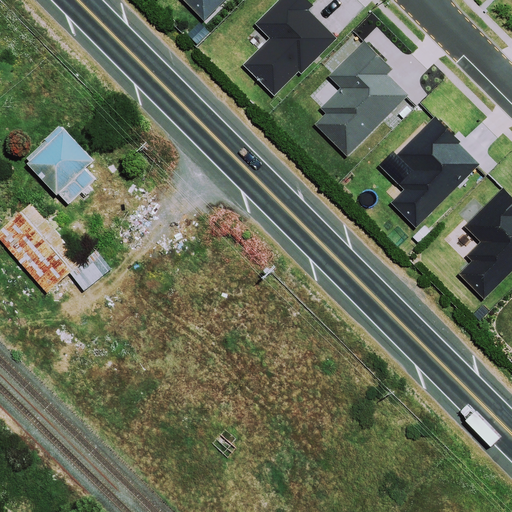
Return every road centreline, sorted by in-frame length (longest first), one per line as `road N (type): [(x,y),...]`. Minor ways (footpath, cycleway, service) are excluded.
road 1 (secondary): [(511,434),(73,0)]
road 2 (residential): [(424,0),(511,87)]
